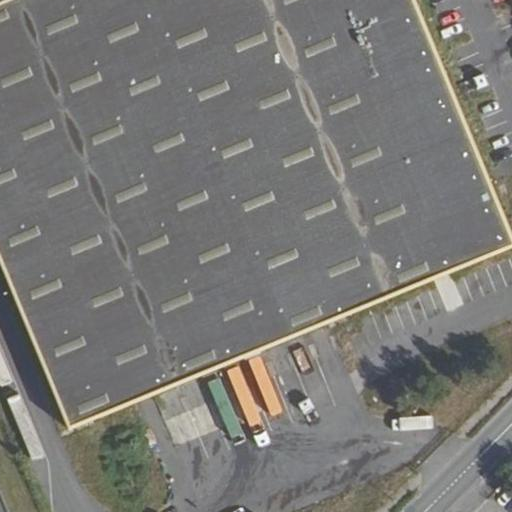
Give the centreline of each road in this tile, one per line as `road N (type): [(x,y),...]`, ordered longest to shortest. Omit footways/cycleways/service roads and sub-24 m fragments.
road 1 (unknown): [(283,445),(266,396),(284,370),(511,283)]
road 2 (unknown): [(91,511),(0,330)]
road 3 (unknown): [(453,480),(401,437),(326,431),(283,445)]
road 4 (unknown): [(511,147),(449,0)]
road 5 (unknown): [(283,445),(169,511)]
road 6 (tertiary): [(511,422),(421,511)]
